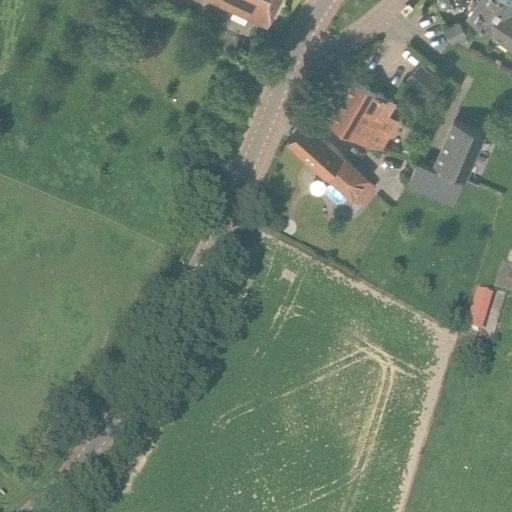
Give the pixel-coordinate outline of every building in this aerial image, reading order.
[(209,0),(221,6),(223,2),(266,23),(277,0),(209,0)] [(511,47),(511,0),(477,0),(475,4),(473,3),(469,10),(470,11),(468,14),(511,47)] [(465,32),(459,21),(446,28),(452,39),(465,32)] [(405,80),(427,99),(441,83),(420,64),(405,80)] [(366,144),(393,102),(353,78),(328,121),(366,144)] [(326,173),(351,195),(366,178),(304,120),(289,139),(326,173)] [(437,166),(463,177),(483,132),(454,120),(436,162),(429,160),(428,162),(418,158),(417,160),(437,166)] [(409,138),(402,150),(414,157),(421,145),(409,138)] [(461,182),(463,177),(437,166),(417,160),(408,182),(453,201),(461,182)] [(351,195),(361,204),(372,190),(367,186),(371,182),(366,178),(351,195)] [(476,290),(465,327),(478,332),(490,294),(476,290)]
